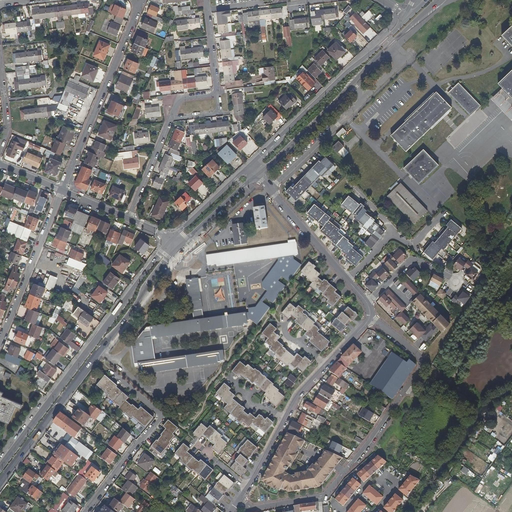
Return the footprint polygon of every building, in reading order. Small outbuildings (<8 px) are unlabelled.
[(88,3),(71,5),(72,15),(79,14),(79,17),(86,16),(85,13),(90,13),(90,15),(94,14),(93,6),(89,6),(88,3)] [(71,5),(59,7),(61,27),(65,27),(64,22),(62,22),(61,16),(72,15),(71,5)] [(127,10),(116,5),(112,13),(123,19),(127,10)] [(160,9),(152,5),(148,13),(154,15),(156,17),(157,16),(160,9)] [(352,8),(349,5),(343,12),(347,14),(348,13),(352,8)] [(190,6),(178,8),(179,15),(183,15),(182,11),(186,11),(191,10),(190,6)] [(59,7),(46,8),(48,18),(58,17),(59,22),(57,22),(58,28),(61,27),(59,7)] [(33,10),(32,10),(34,20),(31,21),(32,29),(36,29),(35,24),(41,23),(40,19),(48,18),(46,8),(40,9),(33,10)] [(281,8),(269,9),(271,19),(283,17),(281,8)] [(338,8),(324,10),(325,19),(336,18),(336,17),(339,17),(338,8)] [(269,9),(258,11),(259,20),(271,19),(269,9)] [(312,16),(312,17),(313,25),(322,24),(322,20),(325,19),(324,10),(316,11),(316,12),(312,12),(312,16)] [(374,15),(370,10),(361,18),(368,25),(369,24),(367,22),(374,15)] [(225,11),(217,12),(218,25),(227,24),(225,11)] [(242,13),(242,14),(243,22),(253,20),(254,25),(260,24),(259,20),(258,11),(247,12),(248,12),(242,13)] [(349,22),(351,20),(355,24),(364,34),(371,28),(368,25),(361,18),(356,12),(350,18),(349,18),(351,16),(348,13),(347,14),(344,17),(349,22)] [(239,18),(233,19),(234,23),(243,22),(242,14),(238,15),(239,18)] [(158,23),(146,18),(142,28),(154,33),(158,23)] [(200,18),(188,20),(189,29),(201,28),(200,18)] [(295,19),(290,20),(291,29),(306,27),(306,23),(309,22),(308,18),(295,19)] [(95,21),(92,19),(87,31),(88,31),(86,33),(89,34),(95,21)] [(177,22),(175,22),(176,26),(178,25),(178,31),(189,29),(188,20),(177,21),(177,22)] [(31,21),(17,22),(18,32),(28,31),(29,37),(33,37),(32,29),(31,21)] [(17,22),(3,24),(4,32),(6,32),(6,33),(11,33),(11,37),(15,37),(16,43),(19,43),(19,38),(18,32),(17,22)] [(122,26),(112,22),(107,31),(117,36),(122,26)] [(234,23),(241,22),(243,34),(245,34),(243,22),(234,23)] [(227,24),(218,25),(219,34),(222,34),(222,37),(235,35),(235,31),(230,31),(229,31),(228,24),(227,24)] [(345,31),(342,34),(351,43),(358,37),(358,36),(360,34),(351,25),(348,28),(351,31),(348,34),(345,31)] [(511,26),(502,35),(511,46),(511,26)] [(336,27),(326,28),(327,33),(327,37),(331,32),(336,27)] [(223,41),(220,41),(221,49),(231,48),(234,48),(233,42),(234,39),(236,39),(235,35),(222,37),(223,41)] [(148,41),(138,36),(135,44),(146,48),(148,41)] [(110,45),(101,41),(94,55),(104,60),(110,45)] [(337,42),(328,51),(337,60),(345,52),(337,42)] [(146,48),(135,44),(132,51),(142,55),(146,48)] [(181,50),(182,60),(193,58),(192,49),(186,49),(185,46),(180,47),(181,50)] [(194,48),(192,49),(193,58),(204,57),(203,47),(194,48)] [(231,48),(221,49),(223,62),(225,62),(243,59),(243,58),(241,58),(240,56),(234,57),(235,56),(234,49),(231,49),(231,48)] [(42,50),(27,52),(28,61),(43,60),(42,50)] [(330,57),(323,50),(314,59),(316,61),(321,66),(330,57)] [(16,53),(13,54),(14,63),(17,63),(28,61),(27,52),(16,53)] [(139,64),(128,59),(125,69),(135,74),(139,64)] [(225,62),(226,65),(224,65),(223,65),(224,74),(234,73),(234,71),(237,70),(236,65),(239,65),(239,64),(241,64),(241,63),(243,63),(243,59),(225,62)] [(316,61),(315,63),(323,72),(325,70),(321,66),(316,61)] [(315,63),(308,70),(316,78),(323,72),(315,63)] [(99,69),(87,64),(82,76),(93,81),(99,69)] [(265,74),(263,74),(264,81),(266,81),(275,80),(274,66),(264,68),(265,74)] [(511,69),(503,78),(498,83),(500,86),(511,98),(511,69)] [(20,79),(15,80),(16,90),(32,88),(31,78),(30,73),(29,70),(19,71),(20,79)] [(186,70),(182,71),(184,87),(188,87),(188,88),(197,87),(195,77),(187,78),(187,76),(186,70)] [(123,71),(122,75),(133,80),(135,76),(123,71)] [(179,80),(171,81),(172,91),(181,90),(181,88),(184,87),(182,71),(177,71),(178,75),(179,75),(179,80)] [(234,73),(224,74),(226,84),(227,83),(227,86),(243,84),(242,80),(235,81),(234,73)] [(41,77),(31,78),(32,88),(43,86),(47,85),(45,75),(41,75),(41,77)] [(133,80),(122,75),(116,88),(127,93),(133,80)] [(207,76),(195,77),(197,87),(208,86),(207,76)] [(91,86),(71,77),(65,90),(75,95),(85,99),(91,86)] [(316,84),(309,77),(302,83),(309,90),(316,84)] [(160,83),(160,87),(161,92),(172,91),(171,81),(160,82),(160,83)] [(458,83),(448,93),(453,98),(470,115),(480,106),(458,83)] [(511,98),(500,86),(489,97),(511,121),(511,98)] [(65,91),(63,95),(61,101),(70,104),(71,105),(75,95),(65,90),(65,91)] [(232,93),(234,105),(243,104),(242,92),(236,93),(236,91),(232,91),(232,93)] [(451,107),(437,92),(405,123),(420,137),(441,117),(445,113),(451,107)] [(137,94),(135,96),(133,102),(138,105),(140,100),(142,96),(137,94)] [(288,97),(286,94),(279,101),(287,110),(290,107),(291,108),(298,101),(291,94),(288,97)] [(122,105),(112,100),(108,112),(117,116),(122,105)] [(61,101),(59,106),(58,108),(67,112),(70,104),(61,101)] [(234,105),(233,105),(235,116),(239,124),(241,123),(246,123),(243,104),(234,105)] [(152,105),(145,106),(147,118),(161,116),(160,107),(152,108),(152,105)] [(47,106),(36,108),(37,117),(37,118),(54,116),(58,108),(59,106),(47,107),(47,106)] [(142,108),(138,107),(133,119),(139,119),(142,108)] [(25,109),(20,110),(21,120),(36,118),(36,117),(37,117),(36,108),(25,109)] [(279,117),(271,110),(263,117),(270,125),(279,117)] [(217,120),(217,122),(218,132),(230,130),(229,121),(224,121),(223,120),(217,120)] [(117,126),(105,121),(99,135),(112,140),(117,126)] [(206,121),(206,123),(208,137),(213,137),(212,132),(218,132),(217,122),(212,122),(211,121),(206,121)] [(194,125),(189,126),(191,137),(191,146),(192,153),(197,153),(195,135),(196,135),(199,134),(200,137),(207,136),(207,137),(208,137),(206,123),(199,124),(199,123),(193,123),(194,125)] [(239,124),(233,124),(234,132),(242,131),(242,130),(241,123),(239,124)] [(420,137),(405,123),(391,136),(397,142),(399,145),(405,151),(420,137)] [(75,130),(64,126),(58,140),(66,144),(69,145),(75,130)] [(346,131),(342,128),(336,134),(339,138),(346,131)] [(177,129),(172,139),(181,143),(185,132),(181,131),(177,129)] [(242,131),(233,137),(236,140),(233,142),(241,150),(248,143),(242,136),(243,135),(244,137),(248,134),(243,129),(242,130),(242,131)] [(347,143),(355,136),(351,131),(343,138),(347,143)] [(138,134),(135,134),(136,144),(150,142),(149,133),(143,133),(143,132),(138,132),(138,134)] [(13,140),(6,155),(14,158),(19,148),(24,151),(28,142),(15,136),(13,140)] [(58,140),(57,139),(52,151),(56,153),(61,155),(66,144),(58,140)] [(181,143),(172,139),(169,147),(171,148),(174,149),(172,153),(180,156),(181,152),(178,151),(181,143)] [(95,144),(94,143),(90,152),(102,157),(107,145),(96,141),(95,144)] [(343,158),(349,152),(338,141),(332,146),(343,158)] [(31,142),(29,146),(44,153),(46,148),(41,146),(37,145),(31,142)] [(224,149),(225,150),(220,155),(228,163),(237,155),(228,145),(224,149)] [(44,155),(51,158),(45,172),(54,176),(58,175),(63,163),(53,159),(56,153),(52,151),(47,149),(44,155)] [(439,165),(423,149),(403,168),(419,184),(439,165)] [(88,155),(89,156),(88,159),(87,158),(85,163),(93,167),(95,162),(97,163),(99,160),(100,160),(102,157),(90,152),(89,151),(88,155)] [(38,169),(42,159),(26,152),(22,162),(38,169)] [(166,154),(162,162),(172,166),(174,161),(174,159),(180,161),(182,157),(180,156),(172,153),(171,156),(168,155),(166,154)] [(318,160),(319,161),(329,170),(333,165),(329,160),(325,157),(322,159),(321,158),(318,160)] [(127,159),(124,160),(125,169),(139,168),(138,158),(131,159),(127,159)] [(220,167),(213,160),(203,169),(210,177),(220,167)] [(319,161),(316,164),(325,174),(329,170),(319,161)] [(172,166),(162,162),(159,170),(162,171),(160,175),(167,177),(168,174),(172,166)] [(93,167),(85,163),(76,183),(77,186),(88,191),(92,180),(89,179),(93,170),(94,167),(93,167)] [(316,164),(312,168),(321,176),(322,177),(325,174),(316,164)] [(189,178),(187,181),(189,183),(188,183),(196,190),(204,183),(197,175),(199,173),(193,167),(190,170),(196,176),(191,180),(189,178)] [(308,168),(306,171),(316,181),(321,176),(312,168),(310,170),(308,168)] [(220,181),(225,177),(219,169),(214,173),(220,181)] [(305,175),(302,178),(311,186),(316,181),(306,171),(303,173),(305,175)] [(100,172),(98,178),(105,180),(107,174),(100,172)] [(177,177),(174,176),(173,180),(179,182),(180,179),(184,174),(179,173),(177,177)] [(157,177),(155,180),(154,182),(153,185),(161,189),(165,180),(167,177),(161,175),(160,178),(157,177)] [(298,179),(296,181),(306,191),(311,186),(302,178),(300,180),(298,179)] [(106,185),(96,181),(92,189),(102,194),(106,185)] [(295,185),(293,188),(301,196),(306,191),(296,181),(293,183),(295,185)] [(400,183),(387,196),(414,224),(427,211),(400,183)] [(5,184),(4,188),(1,195),(12,200),(14,196),(17,189),(5,184)] [(291,186),(286,191),(291,197),(296,201),(301,196),(293,188),(291,186)] [(17,187),(17,189),(14,196),(25,201),(29,192),(17,187)] [(125,191),(114,187),(110,196),(121,201),(125,191)] [(29,192),(25,201),(24,203),(33,207),(38,193),(29,190),(29,192)] [(192,198),(186,192),(175,202),(183,210),(188,206),(186,203),(192,198)] [(47,199),(40,196),(35,210),(42,213),(47,199)] [(351,198),(349,196),(341,204),(346,209),(356,198),(353,196),(351,198)] [(156,206),(154,205),(151,211),(152,211),(150,217),(161,221),(170,201),(160,197),(156,206)] [(358,200),(356,198),(346,209),(352,214),(360,204),(357,202),(358,200)] [(361,203),(360,204),(352,214),(356,217),(363,208),(364,206),(361,203)] [(314,204),(312,207),(307,213),(310,215),(308,217),(311,219),(320,208),(314,204)] [(77,211),(69,207),(66,215),(74,219),(77,211)] [(265,207),(255,208),(257,229),(268,227),(265,207)] [(325,213),(320,208),(311,219),(314,221),(315,220),(318,222),(325,213)] [(367,211),(363,208),(356,217),(355,218),(358,221),(365,212),(367,211)] [(74,219),(72,223),(69,231),(71,232),(81,235),(82,232),(89,216),(77,211),(74,219)] [(368,215),(365,212),(358,221),(362,225),(363,226),(371,217),(372,215),(370,213),(368,215)] [(331,217),(325,213),(318,222),(321,224),(319,226),(322,228),(328,220),(331,217)] [(27,219),(28,219),(24,227),(25,227),(31,230),(34,231),(39,220),(32,217),(28,215),(27,219)] [(101,220),(89,216),(82,232),(93,237),(97,229),(101,220)] [(375,220),(371,217),(363,226),(362,227),(366,230),(375,220)] [(375,219),(375,220),(366,230),(372,235),(373,233),(375,231),(378,227),(379,226),(376,223),(378,221),(375,219)] [(446,225),(448,226),(457,234),(462,228),(456,224),(451,219),(446,225)] [(110,224),(101,220),(97,229),(107,233),(110,224)] [(332,223),(328,220),(322,228),(320,231),(324,234),(332,223)] [(13,222),(10,221),(6,233),(20,239),(25,227),(24,227),(13,222)] [(72,223),(67,221),(64,229),(69,231),(72,223)] [(245,223),(233,225),(236,245),(248,244),(245,223)] [(336,226),(332,223),(324,234),(328,237),(336,226)] [(340,229),(336,226),(328,237),(331,240),(338,231),(340,229)] [(444,228),(441,230),(453,239),(457,234),(448,226),(446,229),(444,228)] [(31,230),(25,227),(20,239),(27,242),(28,239),(31,230)] [(64,229),(61,227),(56,239),(66,243),(71,232),(69,231),(64,229)] [(120,234),(111,230),(106,241),(112,244),(113,242),(116,244),(120,234)] [(135,235),(123,230),(119,239),(126,242),(124,246),(128,247),(130,244),(131,244),(135,235)] [(441,234),(439,237),(448,245),(453,239),(441,230),(439,233),(441,234)] [(343,236),(338,231),(331,240),(331,241),(334,243),(332,245),(335,247),(343,236)] [(349,240),(343,236),(335,247),(337,249),(339,247),(342,249),(348,241),(349,240)] [(435,239),(433,241),(441,249),(443,250),(448,245),(439,237),(437,240),(435,239)] [(56,239),(55,238),(52,245),(59,249),(58,251),(64,254),(65,251),(64,251),(67,243),(66,243),(56,239)] [(27,243),(19,239),(14,251),(22,254),(27,243)] [(150,246),(141,239),(135,248),(143,254),(150,246)] [(354,246),(348,241),(342,249),(341,250),(343,253),(342,254),(345,257),(352,248),(354,246)] [(428,242),(426,245),(437,254),(441,249),(433,241),(430,244),(428,242)] [(219,254),(207,255),(208,265),(217,264),(217,266),(277,257),(293,255),(299,254),(297,242),(289,243),(219,254)] [(424,247),(426,249),(423,252),(428,256),(432,260),(437,254),(426,245),(424,247)] [(357,252),(352,248),(345,257),(347,259),(346,261),(349,263),(357,252)] [(72,249),(69,257),(70,258),(87,264),(88,262),(84,260),(83,261),(81,260),(84,254),(72,249)] [(406,256),(400,249),(392,256),(396,260),(400,264),(404,259),(403,258),(406,256)] [(22,256),(12,252),(8,261),(18,265),(22,256)] [(363,256),(357,252),(349,263),(351,265),(353,263),(356,265),(363,256)] [(100,254),(97,258),(107,266),(110,262),(100,254)] [(120,255),(112,265),(122,273),(130,263),(120,255)] [(249,313),(246,314),(247,320),(250,320),(257,325),(270,308),(263,302),(266,298),(273,303),(286,286),(278,280),(282,276),(289,282),(302,265),(294,259),(293,255),(277,257),(278,261),(262,283),(263,287),(267,291),(256,307),(248,308),(249,313)] [(388,258),(389,259),(384,264),(392,272),(397,266),(393,262),(396,260),(392,256),(391,255),(388,258)] [(70,258),(67,265),(83,271),(83,270),(87,264),(70,258)] [(465,263),(459,258),(453,265),(460,271),(464,266),(466,268),(471,262),(468,260),(465,263)] [(312,263),(310,262),(302,272),(308,277),(314,269),(315,269),(317,267),(312,263)] [(466,268),(469,270),(466,275),(473,280),(478,273),(471,267),(474,265),(471,262),(466,268)] [(18,268),(14,266),(9,278),(18,282),(19,277),(19,275),(16,273),(18,268)] [(410,269),(406,273),(408,275),(413,281),(421,273),(414,267),(411,270),(410,269)] [(372,274),(376,279),(379,276),(383,281),(389,274),(383,268),(377,274),(374,271),(372,274)] [(315,270),(314,269),(308,277),(307,278),(313,283),(319,276),(321,274),(316,270),(315,270)] [(38,279),(36,278),(35,282),(36,282),(36,283),(45,286),(49,276),(40,273),(38,279)] [(120,279),(111,273),(103,282),(112,289),(120,279)] [(80,274),(72,291),(78,293),(86,276),(80,274)] [(369,277),(371,279),(365,285),(372,292),(378,286),(374,281),(376,279),(372,274),(369,277)] [(434,274),(430,280),(440,285),(444,279),(434,274)] [(325,281),(319,276),(313,283),(311,286),(316,291),(318,288),(325,281)] [(197,277),(186,279),(191,309),(193,309),(195,319),(204,318),(197,277)] [(406,277),(401,282),(416,298),(420,294),(421,292),(406,277)] [(18,282),(9,278),(5,290),(9,292),(10,287),(14,288),(15,286),(16,286),(18,282)] [(325,280),(325,281),(318,288),(324,294),(331,284),(327,280),(326,281),(325,280)] [(45,288),(34,284),(30,294),(41,299),(45,288)] [(336,289),(331,284),(324,294),(323,295),(329,300),(335,292),(336,292),(337,290),(335,290),(336,289)] [(108,293),(99,286),(91,296),(100,303),(108,293)] [(389,289),(379,299),(386,307),(392,301),(387,297),(392,292),(389,289)] [(446,293),(440,289),(436,294),(442,299),(445,295),(445,294),(446,293)] [(470,297),(463,291),(459,297),(455,295),(451,300),(455,303),(458,299),(464,304),(470,297)] [(335,292),(329,300),(327,302),(333,307),(335,306),(340,300),(342,297),(337,293),(337,294),(335,292)] [(392,292),(387,297),(392,301),(401,311),(406,306),(392,292)] [(41,299),(30,294),(25,307),(36,311),(41,299)] [(412,302),(432,322),(424,330),(417,322),(409,330),(418,339),(421,336),(426,341),(439,329),(442,331),(448,326),(446,324),(448,322),(420,294),(416,298),(412,302)] [(42,304),(40,310),(50,315),(53,309),(42,304)] [(297,309),(291,304),(282,314),(287,318),(287,317),(289,319),(291,316),(297,309)] [(299,306),(297,309),(291,316),(296,321),(303,313),(305,310),(299,306)] [(78,307),(72,314),(78,319),(78,320),(87,326),(93,318),(78,307)] [(348,307),(343,313),(351,320),(353,322),(359,315),(348,307)] [(28,311),(26,316),(24,320),(33,324),(35,325),(39,316),(28,311)] [(342,312),(337,319),(345,326),(351,320),(343,313),(342,312)] [(409,320),(402,312),(398,318),(404,325),(409,320)] [(309,318),(303,313),(296,321),(295,322),(300,326),(301,325),(302,326),(309,318)] [(247,320),(246,314),(151,328),(152,337),(156,337),(156,338),(244,326),(244,324),(247,323),(247,320)] [(315,323),(309,318),(302,326),(301,327),(306,331),(307,330),(308,331),(314,325),(315,323)] [(337,319),(332,325),(340,332),(342,333),(345,329),(345,328),(346,326),(345,326),(337,319)] [(35,325),(33,324),(29,335),(38,339),(42,328),(35,325)] [(271,326),(270,325),(263,334),(269,339),(274,333),(277,329),(272,325),(271,326)] [(314,325),(308,331),(308,332),(305,335),(309,339),(310,338),(312,340),(318,332),(320,330),(314,325)] [(76,335),(67,328),(60,338),(68,345),(72,340),(76,335)] [(155,361),(152,337),(151,328),(132,345),(134,364),(139,363),(155,361)] [(28,335),(18,331),(14,341),(24,345),(28,335)] [(324,337),(318,332),(312,340),(311,340),(309,342),(314,346),(315,345),(316,346),(324,337)] [(274,333),(269,339),(266,343),(272,348),(277,342),(278,341),(280,338),(276,334),(276,335),(274,333)] [(330,342),(324,337),(316,346),(316,347),(320,351),(320,350),(322,352),(324,350),(330,342)] [(388,342),(381,337),(374,348),(380,352),(388,342)] [(49,345),(52,348),(59,342),(56,339),(49,345)] [(68,348),(59,342),(54,349),(62,355),(64,357),(66,353),(65,352),(68,348)] [(278,343),(277,342),(272,348),(270,350),(276,355),(283,347),(284,346),(279,342),(278,343)] [(21,348),(11,345),(8,354),(17,358),(21,348)] [(362,353),(354,345),(341,358),(350,365),(362,353)] [(289,352),(283,347),(276,355),(275,356),(281,361),(288,353),(289,352)] [(53,349),(45,359),(54,365),(62,355),(54,349),(53,349)] [(224,361),(223,351),(155,361),(139,363),(140,373),(144,372),(144,374),(221,363),(220,361),(224,361)] [(37,353),(37,352),(35,356),(37,358),(40,360),(43,357),(41,356),(37,353)] [(407,363),(392,352),(370,384),(392,399),(416,365),(409,360),(407,363)] [(6,353),(3,360),(19,366),(22,359),(17,358),(8,354),(6,353)] [(289,354),(288,353),(281,361),(287,366),(290,364),(295,357),(290,353),(289,354)] [(297,355),(295,357),(290,364),(296,369),(297,367),(304,359),(300,356),(299,356),(297,355)] [(306,357),(304,359),(297,367),(303,372),(311,363),(310,362),(310,361),(306,357)] [(341,358),(337,362),(346,369),(350,365),(341,358)] [(247,367),(241,362),(232,372),(237,376),(237,375),(239,377),(240,375),(247,367)] [(346,369),(337,362),(329,371),(338,378),(346,369)] [(47,363),(41,371),(51,378),(57,371),(47,363)] [(249,365),(247,367),(240,375),(245,379),(246,378),(247,379),(255,370),(249,365)] [(32,368),(29,366),(26,370),(26,371),(31,374),(34,369),(32,368)] [(26,370),(20,367),(17,373),(15,375),(21,379),(23,376),(26,371),(26,370)] [(256,369),(255,370),(247,379),(251,383),(252,382),(254,384),(254,383),(262,374),(256,369)] [(37,377),(39,379),(36,383),(34,381),(33,383),(35,384),(43,390),(49,382),(48,382),(51,378),(41,371),(40,370),(36,374),(38,375),(37,377)] [(268,379),(262,374),(254,383),(259,387),(260,386),(261,387),(268,379)] [(291,375),(288,378),(289,379),(294,384),(297,380),(291,375)] [(330,378),(329,378),(327,382),(333,386),(338,379),(332,375),(330,378)] [(23,376),(21,379),(28,385),(31,381),(23,376)] [(107,378),(105,376),(97,386),(103,391),(111,382),(112,381),(107,377),(107,378)] [(339,378),(336,384),(342,388),(340,392),(343,394),(349,385),(339,378)] [(274,384),(268,379),(261,387),(260,388),(265,392),(266,391),(267,392),(273,385),(274,384)] [(294,384),(289,379),(285,384),(291,389),(295,384),(294,384)] [(112,383),(111,382),(103,391),(109,396),(116,388),(117,387),(118,386),(113,382),(112,383)] [(226,386),(224,385),(217,394),(223,399),(229,392),(229,391),(231,389),(226,385),(226,386)] [(279,391),(273,385),(267,392),(267,393),(265,395),(269,399),(269,398),(271,400),(278,392),(279,391)] [(335,392),(325,386),(319,394),(329,401),(335,392)] [(118,389),(116,388),(109,396),(108,397),(114,402),(122,393),(123,392),(119,389),(118,389)] [(0,420),(8,424),(15,407),(21,409),(22,405),(2,396),(3,393),(0,391),(0,420)] [(230,393),(229,392),(223,399),(222,400),(228,405),(233,400),(233,399),(236,396),(231,392),(230,393)] [(284,397),(278,392),(271,400),(271,401),(270,402),(274,405),(275,405),(277,406),(284,397)] [(124,394),(122,393),(114,402),(121,408),(125,402),(126,401),(129,398),(125,394),(124,394)] [(329,401),(319,394),(314,403),(324,409),(329,401)] [(233,400),(228,405),(225,409),(231,414),(239,405),(239,404),(235,401),(234,401),(233,400)] [(127,403),(125,402),(121,408),(119,410),(125,415),(126,414),(132,406),(128,402),(127,403)] [(307,402),(304,407),(318,415),(319,414),(321,416),(324,411),(317,407),(316,408),(307,402)] [(93,405),(86,414),(92,418),(96,421),(102,412),(93,405)] [(241,406),(239,405),(231,414),(237,419),(244,410),(245,409),(241,406)] [(134,407),(132,406),(126,414),(132,419),(133,417),(139,410),(135,406),(134,407)] [(369,422),(374,413),(363,407),(358,415),(369,422)] [(141,408),(139,410),(133,417),(139,422),(148,412),(143,409),(141,408)] [(80,409),(73,419),(84,427),(92,418),(86,414),(80,409)] [(250,415),(244,410),(237,419),(236,420),(241,425),(243,423),(250,415)] [(153,417),(148,412),(139,422),(145,428),(153,419),(152,418),(153,417)] [(61,413),(54,423),(73,438),(76,440),(80,434),(75,431),(74,433),(71,431),(76,425),(61,413)] [(315,419),(303,413),(298,422),(310,429),(313,424),(311,424),(312,422),(313,422),(315,419)] [(251,416),(250,415),(243,423),(249,428),(253,424),(257,419),(252,415),(251,416)] [(259,416),(257,419),(253,424),(259,429),(259,428),(266,420),(261,416),(260,417),(259,416)] [(326,419),(318,416),(316,420),(324,424),(326,419)] [(268,418),(266,420),(259,428),(266,433),(274,423),(268,418)] [(165,425),(164,427),(166,429),(173,435),(179,429),(169,420),(165,425)] [(302,426),(293,422),(288,431),(297,435),(302,426)] [(488,432),(491,427),(485,423),(482,428),(488,432)] [(208,429),(202,424),(194,433),(196,434),(195,435),(200,439),(203,435),(208,429)] [(211,426),(208,429),(203,435),(208,439),(209,438),(210,439),(217,431),(211,426)] [(259,429),(257,432),(263,437),(266,433),(259,428),(259,429)] [(129,434),(124,429),(117,438),(124,444),(131,435),(129,434)] [(163,435),(162,436),(170,443),(175,437),(173,435),(166,429),(162,434),(163,435)] [(223,436),(217,431),(210,439),(209,440),(214,444),(215,443),(216,444),(221,438),(223,436)] [(298,455),(296,454),(300,447),(301,448),(305,441),(287,433),(262,481),(268,484),(267,485),(273,488),(274,487),(280,491),(282,488),(289,492),(320,487),(343,458),(340,457),(329,452),(326,450),(324,453),(315,465),(313,464),(310,468),(312,470),(309,471),(296,473),(296,475),(292,476),(286,473),(284,472),(286,469),(287,470),(292,461),(294,462),(298,455)] [(161,435),(157,441),(167,449),(171,443),(170,443),(162,436),(161,435)] [(116,451),(121,445),(112,437),(107,444),(116,451)] [(73,438),(65,448),(72,453),(74,451),(82,457),(80,459),(86,463),(93,453),(76,440),(73,438)] [(221,438),(216,444),(215,445),(213,448),(217,452),(218,451),(220,453),(222,450),(228,443),(221,438)] [(248,440),(243,446),(252,454),(253,455),(257,450),(256,449),(257,448),(255,446),(248,440)] [(152,445),(153,446),(152,447),(156,450),(161,455),(167,449),(157,441),(152,445)] [(343,447),(333,442),(329,452),(340,457),(341,453),(340,452),(342,450),(343,447)] [(53,454),(54,454),(64,462),(73,469),(80,459),(72,453),(65,448),(60,444),(53,454)] [(184,444),(179,450),(176,454),(182,459),(187,453),(187,452),(190,449),(186,445),(185,446),(184,444)] [(243,446),(240,444),(235,450),(238,453),(243,446)] [(238,453),(240,455),(248,461),(251,457),(251,456),(252,454),(243,446),(238,453)] [(116,455),(108,449),(101,459),(110,465),(112,462),(111,461),(116,455)] [(143,453),(138,460),(141,462),(138,465),(147,472),(155,462),(143,453)] [(188,454),(187,453),(182,459),(180,461),(186,466),(193,458),(194,457),(189,453),(188,454)] [(64,462),(54,454),(46,464),(48,466),(57,472),(64,462)] [(235,461),(236,462),(244,468),(246,466),(245,465),(246,463),(247,464),(249,462),(248,461),(240,455),(235,461)] [(386,462),(378,456),(371,462),(378,470),(386,462)] [(194,459),(193,458),(186,466),(192,471),(193,470),(200,462),(195,458),(194,459)] [(235,461),(233,459),(228,465),(231,468),(236,462),(235,461)] [(201,461),(200,462),(193,470),(199,475),(207,466),(207,465),(203,462),(201,461)] [(236,462),(231,468),(241,476),(245,472),(244,471),(246,470),(244,468),(236,462)] [(370,476),(378,470),(371,462),(364,469),(370,476)] [(86,463),(82,469),(85,471),(85,472),(90,466),(86,463)] [(57,472),(48,466),(40,476),(49,482),(53,476),(54,476),(57,472)] [(209,467),(207,466),(199,475),(205,480),(211,474),(214,470),(209,467)] [(95,470),(92,468),(86,476),(94,482),(100,474),(95,470)] [(85,471),(82,469),(78,473),(78,474),(80,476),(84,479),(86,476),(83,474),(85,471)] [(370,476),(364,469),(357,474),(363,482),(370,476)] [(36,475),(29,470),(23,478),(27,481),(30,484),(33,480),(36,475)] [(136,477),(130,473),(126,479),(129,481),(132,483),(136,477)] [(502,490),(509,478),(502,473),(494,485),(502,490)] [(158,479),(150,474),(140,487),(147,492),(150,488),(149,488),(152,485),(153,485),(158,479)] [(234,483),(224,475),(219,481),(227,488),(228,489),(229,490),(233,485),(232,485),(234,483)] [(411,475),(404,483),(412,490),(420,481),(411,475)] [(84,479),(80,476),(67,492),(75,497),(87,481),(84,479)] [(353,478),(347,485),(355,492),(361,485),(353,478)] [(25,485),(27,486),(23,491),(27,494),(33,486),(30,484),(27,481),(25,485)] [(132,483),(129,481),(122,490),(127,494),(131,497),(138,488),(132,483)] [(219,481),(214,488),(223,495),(227,490),(226,490),(227,488),(219,481)] [(407,497),(412,490),(404,483),(399,490),(407,497)] [(355,492),(347,485),(341,493),(349,499),(355,492)] [(377,491),(370,485),(363,494),(370,499),(377,491)] [(43,494),(33,486),(27,494),(38,501),(43,494)] [(223,495),(214,488),(206,498),(211,503),(215,499),(217,501),(219,502),(223,497),(222,497),(223,495)] [(174,490),(171,493),(179,499),(181,497),(178,494),(175,492),(174,490)] [(384,497),(377,491),(370,499),(377,505),(384,497)] [(59,511),(70,498),(63,493),(56,503),(53,507),(52,508),(57,511),(59,511)] [(349,499),(341,493),(335,499),(343,506),(349,499)] [(131,497),(127,494),(120,503),(124,506),(128,509),(134,500),(131,497)] [(403,501),(395,494),(389,501),(397,508),(403,501)] [(199,499),(206,505),(201,511),(202,511),(213,511),(217,507),(215,506),(214,505),(211,503),(206,498),(202,495),(199,499)] [(22,511),(28,505),(18,498),(10,509),(7,511),(22,511)] [(120,503),(115,499),(110,506),(117,511),(119,511),(122,509),(124,506),(120,503)] [(352,507),(358,511),(361,511),(366,506),(358,499),(352,507)] [(74,511),(78,507),(70,501),(62,511),(74,511)] [(394,511),(397,508),(389,501),(384,508),(388,511),(394,511)] [(318,502),(294,506),(294,511),(301,511),(302,511),(319,509),(318,502)]
